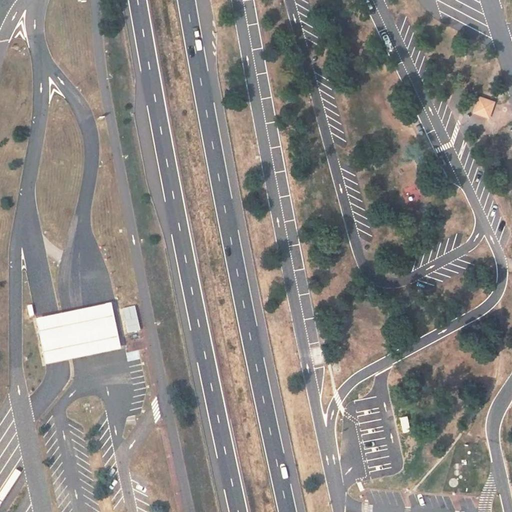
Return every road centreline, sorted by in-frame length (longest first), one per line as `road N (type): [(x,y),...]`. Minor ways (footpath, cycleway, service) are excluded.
road 1 (motorway): [(288,511),(185,0)]
road 2 (motorway): [(137,0),(237,511)]
